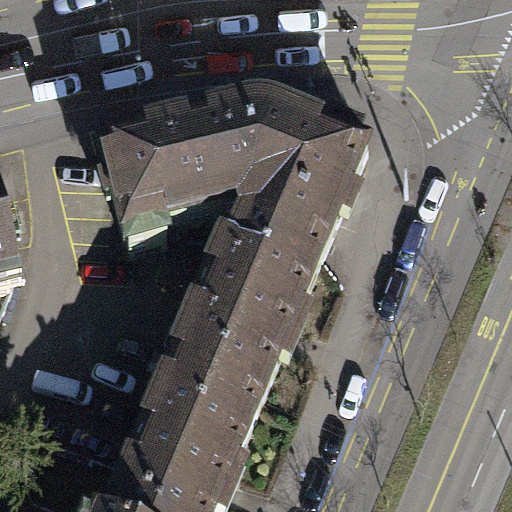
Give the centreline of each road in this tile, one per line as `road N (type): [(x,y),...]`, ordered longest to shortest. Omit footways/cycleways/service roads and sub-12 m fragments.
road 1 (primary): [(0,83),(189,44),(386,34)]
road 2 (primary): [(0,99),(331,0)]
road 3 (tertiary): [(474,205),(345,511)]
road 4 (tertiary): [(386,34),(441,111),(474,205)]
road 5 (tertiary): [(440,511),(511,337)]
road 6 (primary): [(386,34),(478,26),(511,12)]
